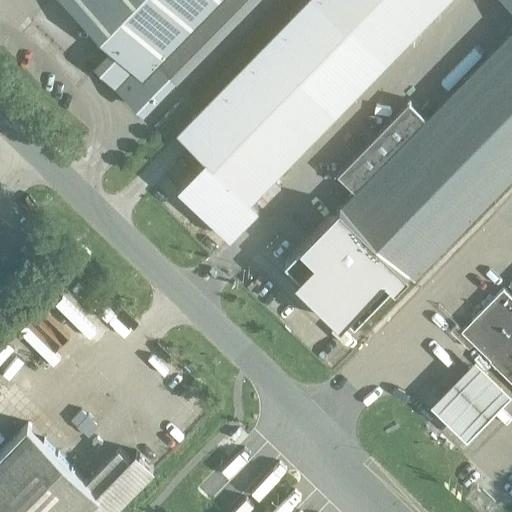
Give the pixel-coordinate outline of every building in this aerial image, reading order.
[(159,61),(218,0),(64,0),(114,47),(97,64),(142,108),(173,75),(159,61)] [(178,186),(229,237),(230,237),(255,212),(246,203),(445,0),(304,0),(177,130),(206,158),(178,186)] [(200,22),(210,32),(218,24),(207,14),(200,22)] [(355,189),(340,204),(282,263),(296,277),(293,280),(338,324),(342,321),(351,331),(409,271),(414,276),(511,175),(511,28),(426,117),(409,100),(337,172),(355,189)] [(76,240),(68,248),(82,261),(90,253),(76,240)] [(511,295),(503,287),(461,330),(474,342),(490,358),(491,358),(511,379),(511,295)] [(509,399),(473,363),(428,408),(465,444),(490,418),(509,399)] [(119,447),(87,480),(28,422),(0,450),(0,511),(81,511),(90,503),(99,511),(109,511),(153,467),(139,453),(139,454),(136,450),(129,457),(119,447)]
